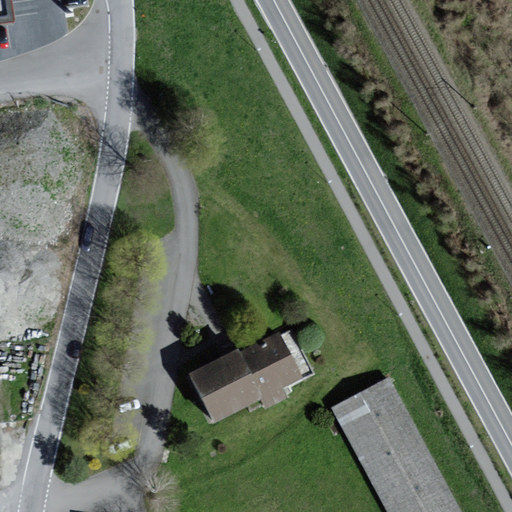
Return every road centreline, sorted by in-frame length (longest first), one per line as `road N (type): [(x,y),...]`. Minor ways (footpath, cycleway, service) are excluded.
road 1 (unclassified): [(120,0),(113,153),(30,511)]
road 2 (unclassified): [(511,441),(275,0)]
